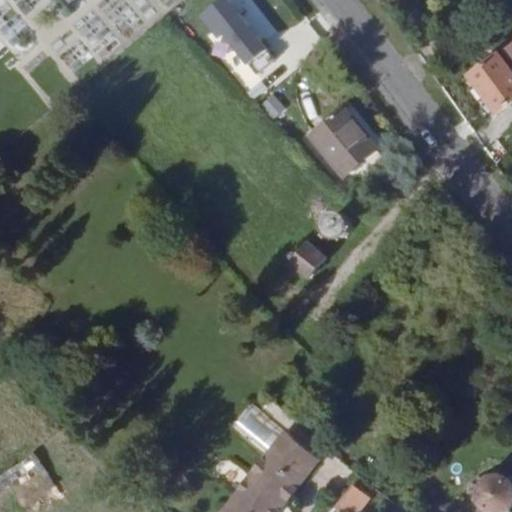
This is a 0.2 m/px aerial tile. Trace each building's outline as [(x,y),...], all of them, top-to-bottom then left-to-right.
[(303,50),(250,2),(216,30),(270,86),(303,50)] [(189,3),(175,12),(189,35),(203,27),(189,3)] [(446,30),(461,34),(464,19),(450,15),(446,30)] [(511,99),(511,42),(459,81),(486,119),(511,99)] [(377,144),(344,105),(310,133),(345,172),(377,144)] [(301,244),(283,265),(303,281),(320,260),(301,244)] [(303,281),(283,265),(267,284),(289,302),(305,283),(303,281)] [(319,422),(312,429),(322,437),(328,430),(319,422)] [(290,432),(224,511),(280,511),(324,459),(290,432)] [(483,511),(504,511),(506,507),(511,503),(511,467),(509,466),(509,468),(498,466),(498,464),(494,465),(494,467),(488,471),(486,468),(483,471),(485,473),(482,478),(479,477),(478,481),(479,481),(479,489),(476,490),(478,494),(480,493),(483,499),(487,503),(483,511)] [(346,485),(328,507),(334,511),(345,511),(359,496),(346,485)]
